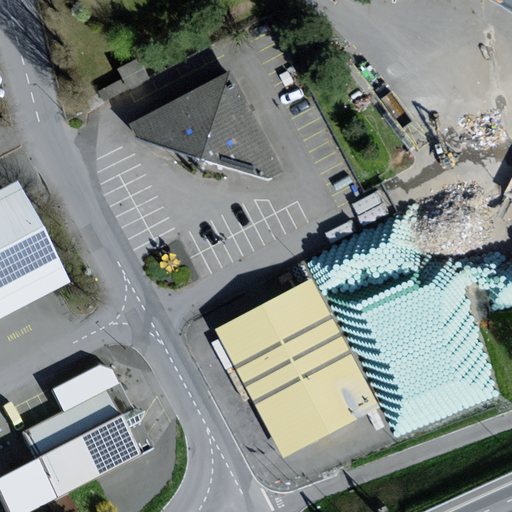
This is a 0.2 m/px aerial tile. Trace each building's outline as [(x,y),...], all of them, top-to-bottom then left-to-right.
[(180,80),(221,61),(213,43),(171,62),(180,80)] [(143,52),(120,63),(127,78),(136,96),(160,84),(143,52)] [(143,130),(275,171),(287,165),(237,69),(138,120),(143,130)] [(0,317),(64,284),(12,186),(0,192),(0,317)] [(494,302),(511,300),(511,254),(491,256),(494,302)] [(382,404),(317,278),(225,325),(289,452),(382,404)] [(41,460),(0,480),(0,490),(10,511),(26,511),(151,450),(108,365),(57,390),(69,413),(27,434),(41,460)]
